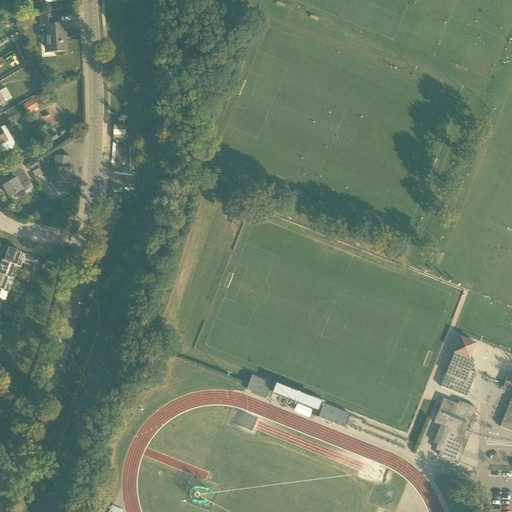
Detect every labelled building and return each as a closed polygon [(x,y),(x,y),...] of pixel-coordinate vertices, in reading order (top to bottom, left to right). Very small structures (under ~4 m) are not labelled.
[(40,26),(46,25),(47,35),(48,53),(68,52),(67,41),(66,33),(63,33),(62,24),(55,25),(54,15),(39,16),(40,26)] [(39,92),(47,87),(44,81),(35,86),(39,92)] [(33,98),(23,105),(22,104),(5,114),(10,123),(39,108),(33,98)] [(71,183),(72,175),(72,170),(70,169),(70,157),(56,156),(55,169),(52,168),(50,183),(55,189),(64,189),(65,183),(71,183)] [(43,174),(38,166),(37,165),(30,169),(31,170),(35,177),(36,178),(43,174)] [(35,177),(31,170),(16,179),(3,187),(10,198),(23,190),(19,184),(25,180),(27,183),(35,177)] [(18,261),(21,253),(2,246),(0,253),(0,252),(0,260),(15,265),(15,266),(20,268),(22,263),(18,261)] [(0,275),(8,278),(10,279),(15,266),(15,265),(0,260),(0,275)] [(0,289),(2,290),(1,291),(4,291),(8,278),(0,275),(0,289)] [(467,398),(476,373),(470,371),(471,368),(472,369),(476,367),(474,364),(473,363),(474,361),(470,359),(476,344),(460,338),(454,354),(446,374),(441,388),(467,398)] [(511,376),(508,375),(504,385),(503,388),(511,391),(511,397),(510,401),(500,427),(511,431),(511,376)] [(314,417),(345,429),(350,415),(325,405),(326,401),(316,398),(315,400),(308,397),(309,395),(290,388),(290,390),(282,387),(283,385),(274,381),(272,384),(252,376),(248,386),(247,390),(270,400),(273,393),(317,410),(314,417)] [(468,432),(477,409),(462,403),(461,406),(444,399),(434,422),(434,423),(441,426),(433,443),(437,445),(435,450),(442,453),(440,458),(458,465),(459,463),(471,433),(468,432)]
